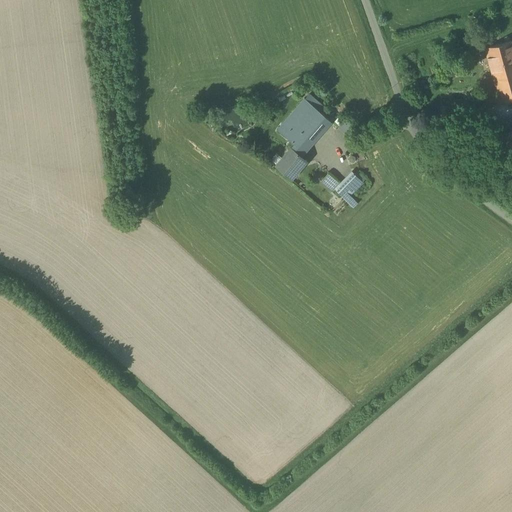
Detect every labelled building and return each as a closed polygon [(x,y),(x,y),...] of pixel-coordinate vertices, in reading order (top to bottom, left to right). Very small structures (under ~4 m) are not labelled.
[(489,74),(511,67),(511,43),(511,41),(482,50),(489,74)] [(511,67),(489,74),(497,103),(511,99),(511,67)] [(277,130),(294,145),(304,152),(304,153),(331,122),(319,111),(323,106),(309,95),(277,130)] [(511,159),(511,132),(489,139),(496,164),(511,159)] [(300,156),(304,152),(294,145),(276,166),(292,179),(306,161),(300,156)] [(360,185),(349,173),(336,185),(331,190),(351,210),(358,203),(350,195),(360,185)] [(336,185),(326,176),(318,185),(328,194),(331,190),(336,185)]
